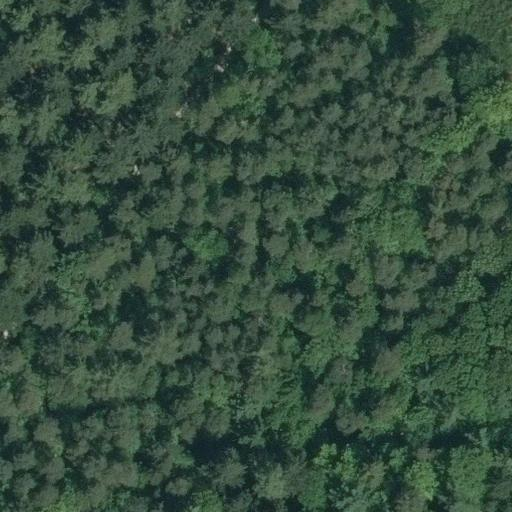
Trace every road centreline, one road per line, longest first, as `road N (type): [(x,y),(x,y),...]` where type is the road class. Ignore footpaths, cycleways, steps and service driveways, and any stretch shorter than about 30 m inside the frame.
road 1 (track): [(0,343),(275,0)]
road 2 (track): [(360,362),(233,303),(135,173)]
road 3 (track): [(186,511),(270,415),(330,375),(384,360)]
road 4 (track): [(384,360),(511,224)]
road 5 (track): [(482,511),(476,489),(384,360)]
